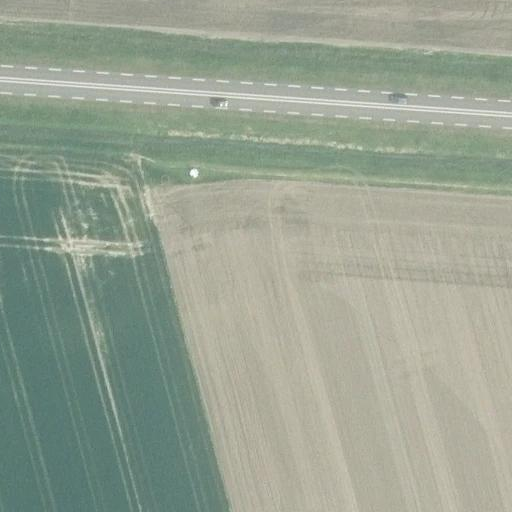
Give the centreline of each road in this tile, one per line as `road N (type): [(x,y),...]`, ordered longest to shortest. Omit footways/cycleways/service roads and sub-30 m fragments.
road 1 (secondary): [(0,78),(511,114)]
road 2 (track): [(0,149),(135,158)]
